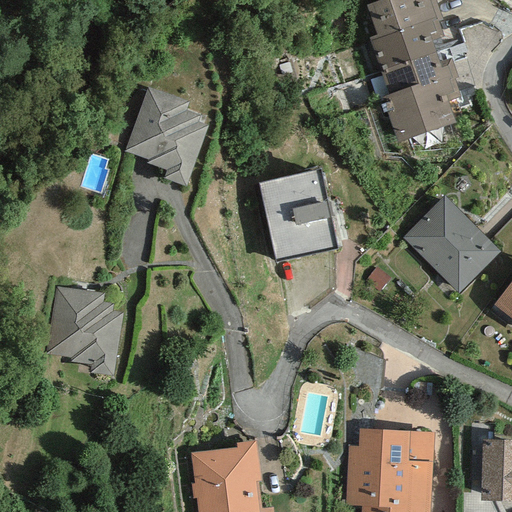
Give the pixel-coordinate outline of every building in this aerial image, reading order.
[(463,129),(421,0),(344,0),(393,151),(463,129)] [(189,112),(146,97),(123,160),(148,169),(146,173),(167,180),(164,188),(186,196),(207,137),(197,134),(200,126),(185,121),(189,112)] [(315,186),(251,196),(264,276),(328,266),(315,186)] [(437,208),(398,246),(454,303),(493,265),(437,208)] [(378,266),(366,280),(380,292),(391,278),(378,266)] [(104,282),(55,279),(46,347),(70,348),(70,352),(89,354),(91,361),(116,363),(121,297),(113,296),(113,288),(105,287),(104,282)] [(511,290),(491,318),(511,333),(511,290)] [(430,511),(433,431),(358,428),(357,447),(348,447),(346,505),(360,506),(360,511),(430,511)] [(511,439),(481,439),(480,500),(511,500),(511,439)] [(236,448),(191,453),(194,485),(190,484),(192,499),(195,499),(196,511),(272,511),(273,511),(268,511),(257,511),(253,481),(260,480),(256,442),(237,444),(236,448)]
